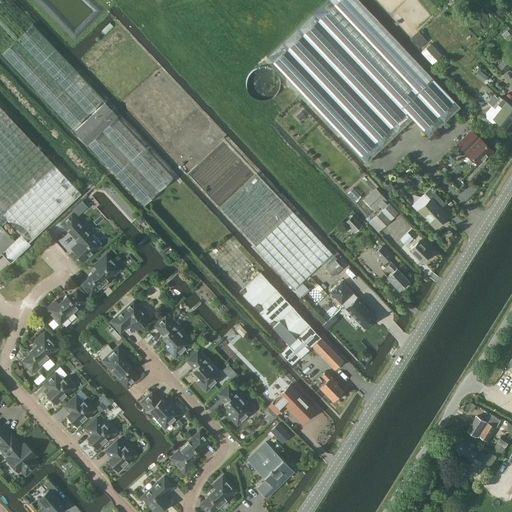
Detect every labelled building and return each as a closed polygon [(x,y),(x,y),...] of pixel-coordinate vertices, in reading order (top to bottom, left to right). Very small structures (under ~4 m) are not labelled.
[(0,0),(0,51),(73,129),(104,99),(9,0),(0,0)] [(428,137),(460,107),(359,0),(326,0),(267,56),(366,162),(412,118),(428,137)] [(418,31),(410,37),(411,38),(416,44),(423,37),(418,31)] [(432,64),(441,55),(430,44),(421,52),(432,64)] [(511,64),(506,59),(499,67),(506,73),(511,65),(511,64)] [(277,85),(277,82),(276,79),(275,77),(273,74),(271,73),(268,71),(265,71),(262,70),(259,71),(257,72),(253,75),(251,77),(250,80),(249,82),(249,85),(249,87),(250,90),(251,92),(253,95),(255,96),(258,98),(261,99),(264,99),(267,98),(269,97),(272,96),(274,94),(276,90),(277,87),(277,85)] [(480,70),(476,75),(483,82),(488,77),(480,70)] [(506,101),(502,99),(494,108),(491,105),(485,112),(486,118),(491,123),(494,123),(495,121),(505,128),(511,119),(511,105),(506,101)] [(112,171),(145,205),(173,178),(117,117),(118,116),(105,102),(74,131),(87,144),(112,171)] [(0,254),(2,253),(10,262),(31,243),(28,241),(81,193),(0,106),(0,254)] [(477,163),(491,150),(471,130),(457,144),(477,163)] [(257,174),(220,209),(293,289),(321,263),(326,268),(334,259),(336,258),(332,253),(257,174)] [(430,187),(411,205),(416,210),(417,210),(435,228),(449,215),(441,207),(446,203),(430,187)] [(387,205),(385,202),(387,200),(375,188),(363,200),(375,212),(380,206),(383,209),(369,222),(378,232),(398,213),(389,203),(387,205)] [(77,205),(77,208),(79,211),(83,211),(85,209),(86,206),(84,203),(80,203),(77,205)] [(91,236),(72,214),(61,223),(78,242),(72,248),(83,261),(100,246),(100,244),(101,243),(93,234),(91,236)] [(345,222),(352,229),(354,232),(362,225),(352,215),(345,222)] [(405,245),(413,238),(408,232),(400,239),(405,245)] [(422,262),(431,253),(419,240),(409,250),(422,262)] [(396,267),(388,259),(392,255),(382,245),(374,253),(384,264),(384,263),(391,272),(386,276),(399,290),(409,280),(396,267)] [(91,295),(120,269),(106,254),(94,265),(97,268),(88,276),(90,278),(82,285),(91,295)] [(326,268),(324,269),(333,277),(343,268),(334,259),(326,268)] [(239,292),(289,344),(309,325),(260,272),(239,292)] [(342,281),(331,292),(346,308),(364,327),(376,316),(357,297),(342,281)] [(304,284),(297,291),(301,295),(308,289),(304,284)] [(86,300),(76,290),(68,297),(67,296),(59,303),(56,300),(46,309),(54,318),(56,317),(61,323),(86,300)] [(136,329),(149,318),(133,301),(111,321),(120,332),(130,323),(136,329)] [(175,357),(184,349),(183,348),(189,342),(165,316),(155,325),(164,335),(162,336),(170,344),(167,347),(175,357)] [(311,346),(321,337),(309,325),(289,344),(281,352),(292,364),(311,346)] [(32,371),(57,348),(51,342),(52,341),(44,332),(34,341),(37,344),(29,352),(30,353),(22,361),(32,371)] [(118,333),(112,339),(117,344),(123,339),(118,333)] [(321,337),(311,346),(334,370),(343,361),(321,337)] [(127,356),(118,346),(109,354),(110,355),(104,361),(127,386),(137,376),(130,368),(131,367),(124,359),(127,356)] [(206,390),(215,382),(214,381),(220,375),(197,350),(187,360),(194,368),(193,369),(200,378),(197,381),(206,390)] [(23,372),(18,367),(14,371),(19,376),(23,372)] [(256,368),(251,373),(257,379),(262,374),(256,368)] [(333,400),(343,390),(336,383),(338,382),(331,376),(326,370),(321,375),(326,380),(319,386),(333,400)] [(51,389),(47,393),(56,403),(74,387),(67,380),(66,381),(63,378),(61,379),(55,373),(45,382),(51,389)] [(290,384),(275,398),(284,407),(286,405),(297,416),(297,417),(301,421),(302,421),(303,422),(306,419),(307,419),(313,414),(312,413),(315,410),(290,384)] [(237,424),(246,416),(245,415),(251,409),(228,385),(218,394),(225,402),(224,403),(231,412),(228,415),(237,424)] [(159,400),(151,392),(141,401),(164,426),(170,421),(171,422),(180,414),(171,404),(168,407),(160,399),(159,400)] [(82,402),(76,395),(66,404),(72,411),(67,415),(77,426),(95,410),(88,402),(86,404),(83,400),(82,402)] [(275,398),(269,405),(277,413),(284,407),(275,398)] [(106,406),(102,402),(96,408),(100,412),(106,406)] [(268,405),(263,410),(267,415),(264,418),(269,423),(277,415),(268,405)] [(477,436),(478,435),(487,440),(489,436),(495,427),(477,415),(468,430),(477,436)] [(102,424),(96,417),(86,427),(92,433),(88,438),(97,448),(115,432),(108,425),(107,426),(104,423),(102,424)] [(278,423),(271,430),(283,442),(289,435),(278,423)] [(10,435),(0,424),(0,443),(1,444),(0,444),(0,446),(3,449),(1,450),(8,458),(7,459),(18,471),(21,468),(26,474),(38,463),(33,457),(36,454),(24,442),(21,445),(19,442),(18,443),(13,437),(14,437),(11,434),(10,435)] [(184,472),(194,464),(191,460),(199,453),(198,451),(209,441),(199,431),(172,456),(177,462),(176,463),(184,472)] [(509,443),(508,443),(501,438),(493,450),(501,454),(502,455),(509,443)] [(123,446),(117,440),(107,449),(113,456),(108,460),(118,471),(136,454),(129,447),(127,448),(124,445),(123,446)] [(479,450),(462,440),(454,452),(464,459),(464,461),(468,463),(470,463),(471,464),(475,457),(484,462),(492,467),(498,456),(490,451),(488,454),(480,449),(479,450)] [(289,472),(284,467),(287,464),(265,442),(247,459),(258,471),(260,470),(269,479),(267,481),(265,479),(257,487),(267,497),(275,489),(274,487),(289,472)] [(164,495),(173,486),(164,476),(142,496),(155,511),(158,511),(167,504),(161,497),(163,495),(164,495)] [(207,511),(212,511),(235,493),(230,486),(231,485),(224,476),(214,484),(216,488),(208,495),(209,496),(201,503),(207,511)] [(50,489),(38,499),(48,511),(59,511),(66,507),(54,493),(58,489),(50,480),(46,484),(50,489)]
